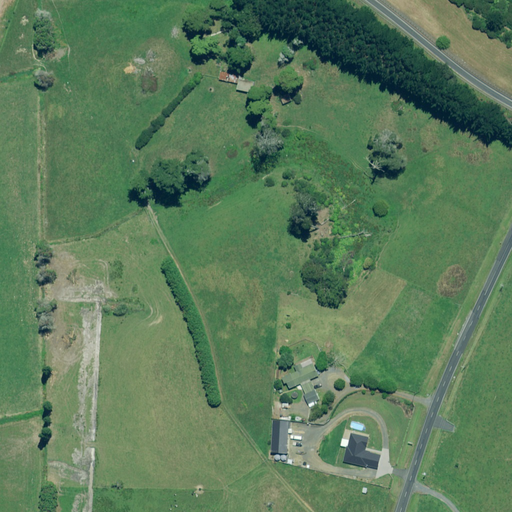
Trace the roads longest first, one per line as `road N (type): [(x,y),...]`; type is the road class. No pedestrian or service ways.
road 1 (tertiary): [(511,237),(437,400),(400,511)]
road 2 (trunk): [(511,104),(370,0)]
